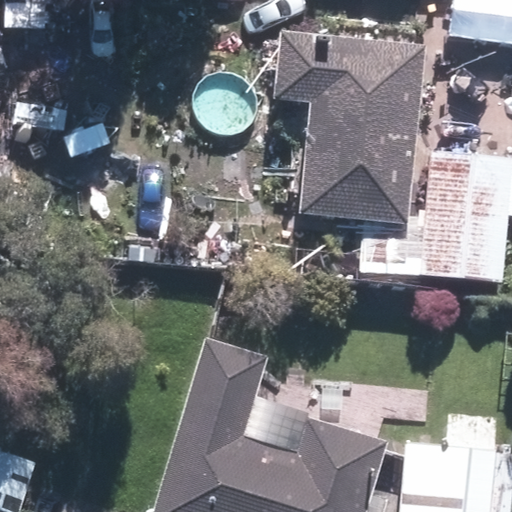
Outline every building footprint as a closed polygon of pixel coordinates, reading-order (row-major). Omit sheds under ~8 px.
[(511,27),(499,27),(498,74),(511,74),(511,27)] [(427,48),(276,32),(269,103),(305,107),(293,218),(409,230),(427,48)] [(511,162),(428,154),(415,279),(502,288),(511,189),(511,162)] [(203,339),(148,511),(367,511),(389,444),(256,403),(270,360),(203,339)] [(397,511),(490,511),(499,420),(445,415),(442,446),(404,442),(397,511)] [(17,511),(34,466),(0,454),(0,511),(17,511)]
